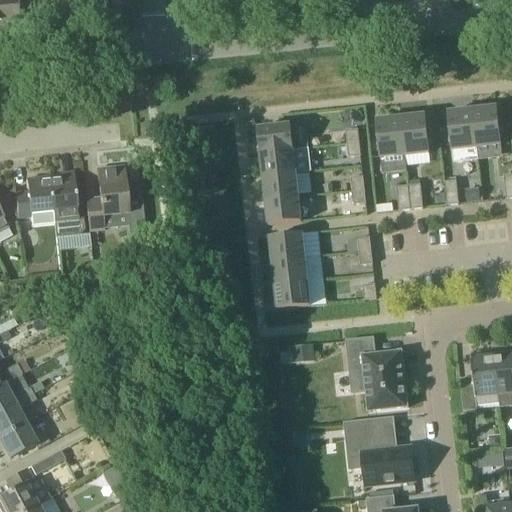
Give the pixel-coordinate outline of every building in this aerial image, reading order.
[(0,0),(0,26),(19,24),(18,12),(27,12),(27,0),(0,0)] [(498,110),(473,113),(478,150),(502,148),(498,110)] [(478,150),(473,113),(449,115),(453,153),(478,150)] [(426,118),(402,120),(406,158),(430,156),(426,118)] [(402,120),(377,123),(382,161),(406,158),(402,120)] [(295,152),(292,128),(258,132),(261,156),(295,152)] [(348,146),(361,145),(359,132),(347,133),(348,146)] [(348,146),(350,160),(362,159),(361,145),(348,146)] [(295,153),(295,152),(261,156),(261,157),(262,157),(264,180),(297,176),(294,153),(295,153)] [(124,169),(97,171),(101,200),(86,201),(89,233),(104,232),(103,219),(129,216),(124,169)] [(53,213),(55,225),(56,239),(80,236),(85,231),(84,219),(78,220),(74,174),(60,175),(60,178),(50,179),(54,213),(53,213)] [(299,200),(297,176),(264,180),(267,204),(299,200)] [(50,179),(27,181),(28,194),(16,195),(18,221),(31,219),(32,227),(55,225),(53,213),(54,213),(50,179)] [(354,194),(366,192),(364,179),(352,180),(354,194)] [(446,184),(448,208),(460,207),(458,183),(446,184)] [(410,188),(412,212),(424,211),(422,187),(410,188)] [(398,190),(400,214),(412,212),(410,188),(398,190)] [(0,233),(9,229),(8,226),(18,221),(16,195),(15,190),(0,198),(0,201),(4,210),(0,212),(0,233)] [(465,191),(466,203),(481,202),(480,190),(465,191)] [(354,194),(355,207),(367,206),(366,192),(354,194)] [(302,224),(299,200),(267,204),(270,228),(302,224)] [(306,260),(304,236),(271,240),(274,264),(306,260)] [(360,255),(372,253),(371,240),(359,241),(360,255)] [(362,268),(374,267),(372,253),(360,255),(362,268)] [(309,284),(306,260),(274,264),(276,288),(309,284)] [(51,289),(62,288),(62,279),(50,280),(51,289)] [(312,309),(309,284),(276,288),(279,312),(312,309)] [(364,288),(366,303),(378,301),(376,287),(364,288)] [(0,336),(17,327),(14,320),(0,327),(0,336)] [(401,354),(379,356),(376,357),(375,344),(375,340),(347,342),(348,347),(350,374),(364,372),(366,395),(368,414),(407,409),(408,409),(401,354)] [(315,364),(313,348),(293,350),(293,351),(294,361),(294,365),(315,364)] [(511,353),(494,356),(499,397),(500,410),(511,408),(511,353)] [(494,356),(471,358),(474,381),(471,384),(461,385),(464,414),(478,413),(476,400),(499,397),(494,356)] [(17,366),(23,376),(30,372),(25,362),(17,366)] [(23,376),(16,366),(4,373),(10,383),(23,376)] [(40,383),(31,388),(35,395),(44,390),(40,383)] [(0,414),(33,396),(30,390),(11,400),(4,387),(0,388),(0,414)] [(0,440),(25,427),(18,412),(37,402),(33,396),(0,414),(0,440)] [(64,437),(60,430),(46,438),(44,434),(32,440),(25,427),(0,440),(0,442),(10,461),(35,447),(38,451),(50,444),(50,445),(64,437)] [(489,438),(490,450),(502,449),(501,437),(489,438)] [(367,454),(362,455),(363,467),(364,471),(366,490),(415,484),(412,449),(399,451),(398,451),(368,454),(367,454)] [(66,461),(61,452),(30,469),(35,478),(66,461)] [(491,466),(505,464),(504,453),(490,455),(491,466)] [(0,503),(4,511),(27,511),(37,507),(26,485),(33,481),(27,471),(6,482),(12,492),(0,498),(0,503)] [(395,498),(366,501),(367,502),(368,511),(418,511),(414,511),(395,511),(394,499),(395,499),(395,498)] [(511,511),(511,508),(489,511),(487,498),(473,499),(474,511),(511,511)] [(59,511),(53,499),(38,507),(37,507),(27,511),(59,511)]
